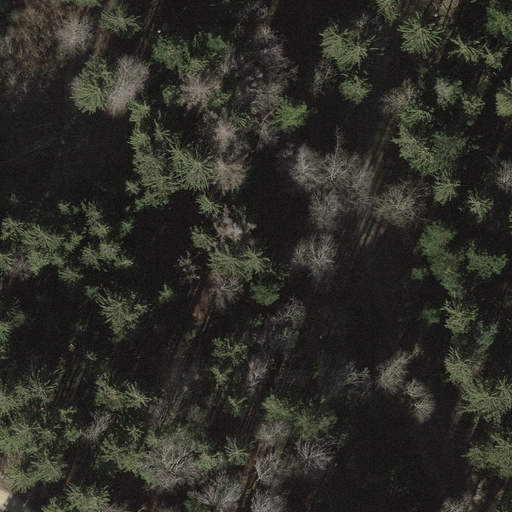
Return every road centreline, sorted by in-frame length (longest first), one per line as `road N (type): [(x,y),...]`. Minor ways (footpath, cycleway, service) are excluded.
road 1 (track): [(408,365),(362,266),(356,141),(397,0)]
road 2 (track): [(118,0),(88,30),(55,186),(0,291)]
